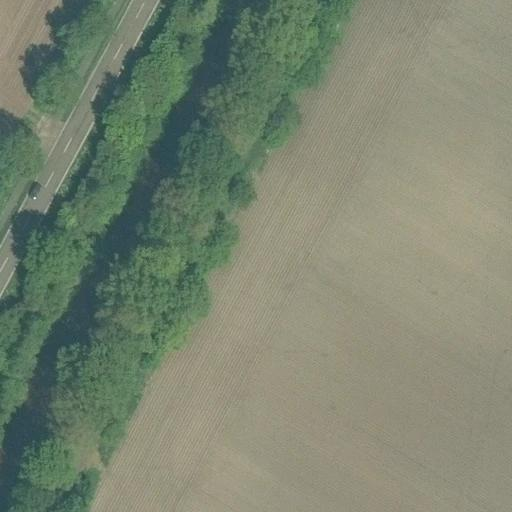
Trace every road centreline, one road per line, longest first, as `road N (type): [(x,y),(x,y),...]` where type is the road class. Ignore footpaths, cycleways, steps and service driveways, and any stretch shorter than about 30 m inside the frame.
road 1 (unclassified): [(305,0),(31,511)]
road 2 (tertiary): [(0,275),(148,0)]
